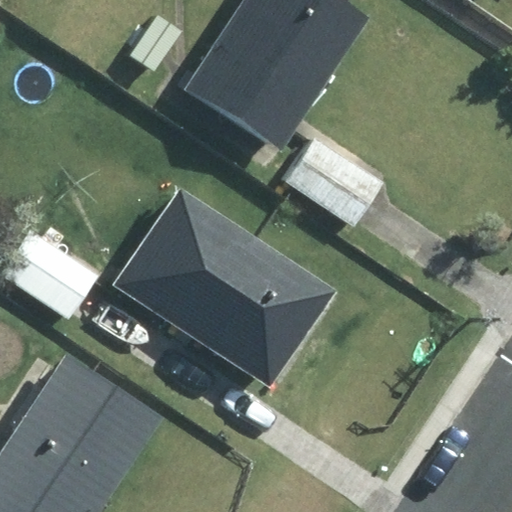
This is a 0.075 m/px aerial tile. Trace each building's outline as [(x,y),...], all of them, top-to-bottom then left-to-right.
[(323,0),(230,0),(171,88),(257,145),(345,14),(323,0)] [(135,23),(121,44),(148,62),(161,42),(135,23)] [(302,140),(274,181),(340,225),(367,184),(302,140)] [(161,192),(98,283),(248,385),(309,294),(161,192)] [(15,231),(0,252),(0,280),(55,316),(82,275),(15,231)] [(46,356),(0,424),(0,511),(73,511),(136,417),(46,356)]
